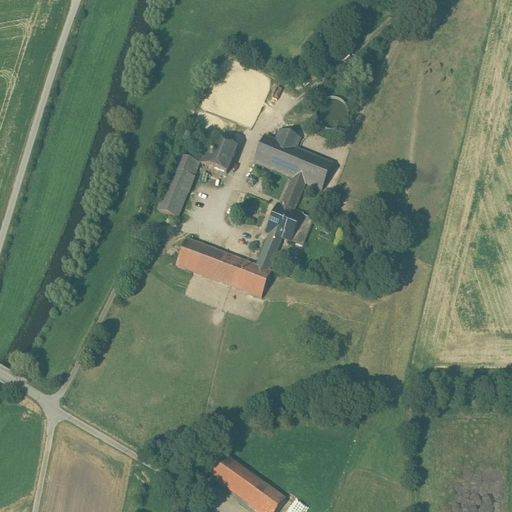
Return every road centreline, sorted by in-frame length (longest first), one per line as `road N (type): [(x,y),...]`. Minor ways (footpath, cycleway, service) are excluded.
road 1 (unclassified): [(77,0),(0,240)]
road 2 (unclassified): [(0,373),(53,406),(33,511)]
road 3 (track): [(404,9),(340,157)]
